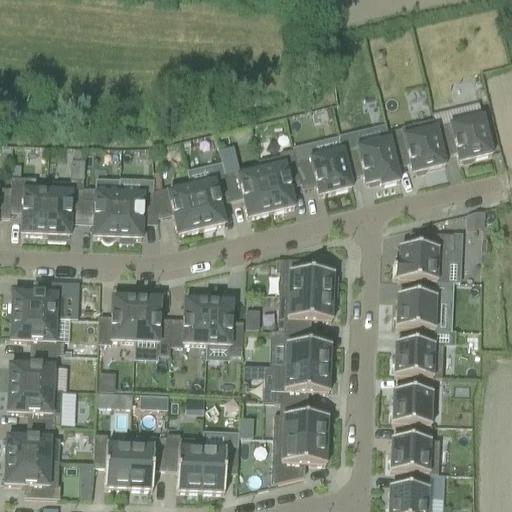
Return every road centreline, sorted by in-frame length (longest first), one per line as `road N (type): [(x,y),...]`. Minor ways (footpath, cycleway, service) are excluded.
road 1 (residential): [(0,261),(161,268),(372,216)]
road 2 (residential): [(372,216),(361,499)]
road 3 (residential): [(372,216),(497,184)]
